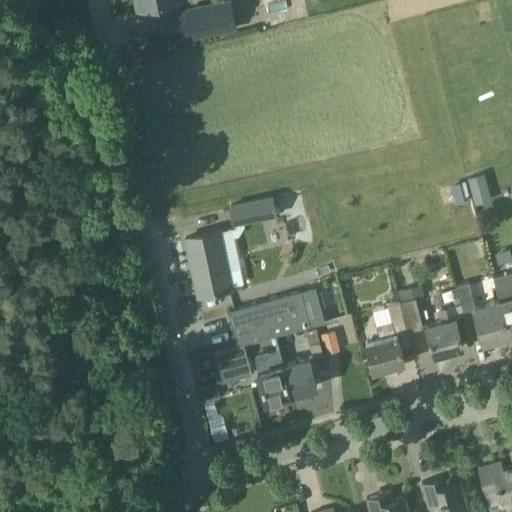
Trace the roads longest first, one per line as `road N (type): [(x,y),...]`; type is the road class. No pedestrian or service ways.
road 1 (residential): [(197,488),(188,421),(86,0)]
road 2 (residential): [(197,488),(511,403)]
road 3 (track): [(197,488),(173,485),(52,511)]
